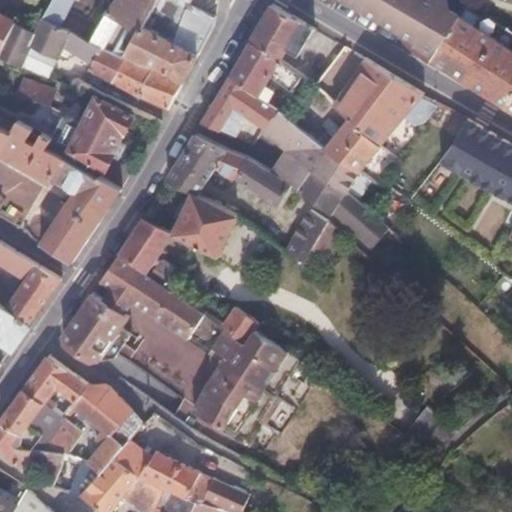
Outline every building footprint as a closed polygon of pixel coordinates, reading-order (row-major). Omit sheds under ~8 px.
[(25,0),(25,2),(45,12),(50,0),(25,0)] [(62,25),(67,14),(73,0),(50,0),(45,12),(43,15),(62,25)] [(159,68),(182,80),(213,26),(214,15),(189,2),(190,0),(113,0),(104,12),(95,29),(89,39),(102,45),(131,56),(159,68)] [(343,0),(436,55),(460,17),(443,6),(446,0),(343,0)] [(25,2),(17,20),(35,31),(43,15),(45,12),(25,2)] [(252,42),(282,62),(287,52),(299,58),(315,30),(274,5),(252,42)] [(0,52),(17,20),(0,11),(0,52)] [(67,14),(62,25),(70,29),(89,39),(95,29),(67,14)] [(57,56),(63,43),(70,29),(62,25),(43,15),(35,31),(17,20),(0,52),(0,54),(22,64),(30,44),(57,56)] [(511,50),(460,17),(436,55),(433,60),(511,110),(511,50)] [(94,60),(102,45),(89,39),(70,29),(63,43),(94,60)] [(291,91),(302,77),(282,62),(252,42),(232,77),(268,102),(272,95),(266,86),(273,77),(291,91)] [(48,76),(57,56),(30,44),(22,64),(48,76)] [(89,68),(117,83),(131,56),(102,45),(94,60),(89,68)] [(131,56),(117,83),(138,94),(167,106),(182,80),(159,68),(131,56)] [(335,103),(350,118),(384,145),(425,97),(426,94),(367,60),(335,103)] [(19,94),(48,103),(53,87),(24,77),(19,94)] [(74,77),(70,85),(78,89),(82,81),(74,77)] [(261,132),(281,110),(268,102),(232,77),(203,123),(254,145),(261,132)] [(83,121),(120,140),(133,114),(96,95),(83,121)] [(0,109),(0,123),(12,129),(18,119),(0,109)] [(348,192),(361,173),(326,148),(293,124),(281,110),(261,132),(286,150),(290,145),(318,163),(313,170),(348,192)] [(46,146),(102,177),(120,140),(83,121),(63,111),(52,136),(46,146)] [(432,155),(442,160),(456,141),(468,119),(456,112),(432,155)] [(361,173),(384,145),(350,118),(326,148),(361,173)] [(0,145),(2,147),(0,150),(0,151),(50,180),(51,176),(74,189),(73,193),(66,204),(57,199),(50,211),(58,215),(42,241),(70,259),(95,222),(102,212),(118,187),(102,177),(46,146),(52,136),(42,132),(37,142),(28,136),(33,127),(18,119),(12,129),(0,123),(0,145)] [(441,160),(511,200),(511,145),(509,144),(468,119),(456,141),(442,160),(441,160)] [(294,184),(280,175),(245,155),(197,134),(169,180),(195,193),(200,195),(218,167),(234,180),(238,175),(280,206),(294,184)] [(381,159),(393,167),(399,158),(388,149),(381,159)] [(294,184),(300,192),(313,170),(285,162),(280,175),(294,184)] [(389,228),(348,192),(313,170),(300,192),(333,216),(336,212),(375,247),(389,228)] [(174,234),(218,255),(238,215),(200,195),(195,193),(174,234)] [(304,266),(315,248),(329,223),(312,209),(286,252),(304,266)] [(168,286),(177,271),(158,258),(174,234),(145,219),(121,255),(168,286)] [(315,248),(329,258),(343,234),(329,223),(315,248)] [(0,295),(0,302),(29,322),(59,276),(3,243),(0,246),(0,260),(26,279),(16,294),(6,287),(0,295)] [(226,324),(215,317),(168,286),(121,255),(104,281),(192,338),(193,336),(221,354),(222,377),(216,377),(198,409),(219,421),(217,425),(253,443),(263,423),(270,426),(286,401),(281,397),(305,359),(258,329),(250,340),(226,324)] [(168,286),(215,317),(226,301),(179,269),(177,271),(168,286)] [(250,340),(258,329),(285,292),(262,276),(226,324),(250,340)] [(78,353),(96,363),(117,358),(133,334),(124,329),(132,317),(95,293),(60,340),(78,353)] [(0,338),(11,347),(29,322),(0,302),(0,338)] [(51,355),(26,389),(47,405),(59,388),(79,402),(93,384),(51,355)] [(114,434),(135,412),(115,389),(105,384),(100,384),(93,384),(79,402),(76,406),(103,430),(97,437),(105,445),(114,434)] [(76,406),(79,402),(59,388),(47,405),(66,418),(76,406)] [(15,447),(41,450),(65,419),(66,418),(47,405),(26,389),(2,421),(22,433),(15,444),(15,447)] [(434,457),(458,430),(428,407),(406,434),(434,457)] [(145,422),(135,412),(114,434),(127,444),(132,438),(145,422)] [(41,450),(65,452),(79,431),(65,419),(41,450)] [(65,452),(41,450),(15,447),(15,444),(22,433),(2,421),(0,424),(0,448),(6,452),(6,455),(25,468),(29,460),(48,466),(42,479),(54,486),(59,475),(64,462),(65,452)] [(117,456),(127,444),(114,434),(105,445),(90,461),(104,472),(117,456)] [(154,456),(132,438),(127,444),(117,456),(140,475),(179,493),(223,509),(224,509),(232,511),(243,511),(250,499),(235,492),(241,481),(236,479),(243,467),(224,457),(214,479),(203,473),(204,471),(160,450),(154,456)] [(101,476),(104,472),(90,461),(65,452),(64,462),(78,467),(101,476)] [(112,511),(125,496),(140,475),(117,456),(104,472),(101,476),(84,495),(110,511),(112,511)] [(64,462),(59,475),(73,481),(78,467),(64,462)] [(222,511),(224,509),(223,509),(179,493),(140,475),(125,496),(156,511),(155,511),(222,511)] [(0,511),(7,511),(14,501),(0,493),(0,511)] [(15,511),(20,505),(14,501),(7,511),(15,511)]
